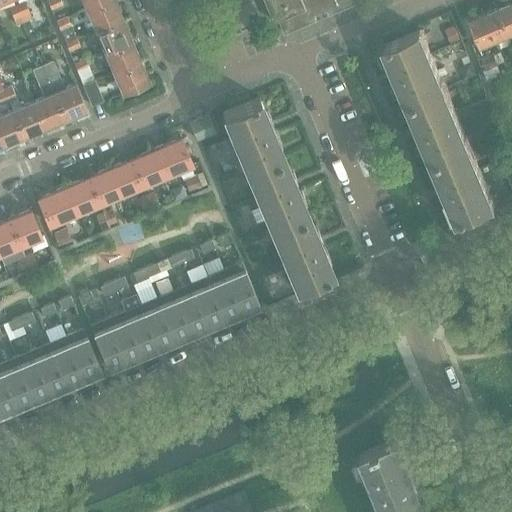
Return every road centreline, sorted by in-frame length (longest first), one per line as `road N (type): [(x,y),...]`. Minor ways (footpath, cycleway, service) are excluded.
road 1 (residential): [(0,446),(393,282)]
road 2 (residential): [(492,511),(393,282)]
road 3 (residential): [(393,282),(299,53)]
road 4 (residential): [(0,177),(193,96)]
road 5 (residential): [(299,53),(424,0)]
road 6 (residential): [(393,282),(511,233)]
